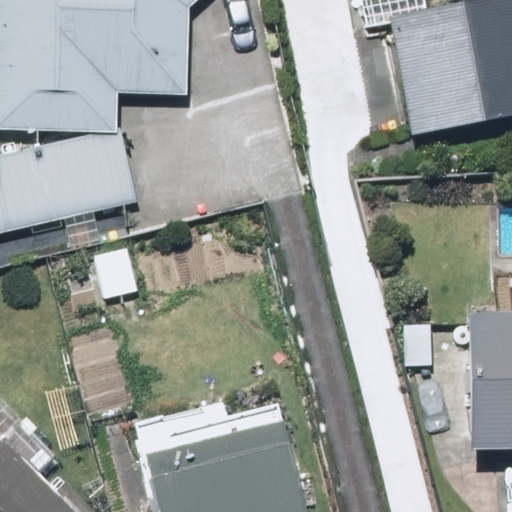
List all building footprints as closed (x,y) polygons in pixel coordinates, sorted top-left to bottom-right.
[(0,0),(0,132),(111,134),(111,95),(183,96),(184,13),(196,0),(0,0)] [(511,0),(494,0),(385,22),(409,140),(511,119),(511,0)] [(0,159),(0,233),(58,222),(62,240),(95,233),(91,215),(132,207),(117,136),(0,159)] [(125,250),(76,262),(88,306),(136,294),(125,250)] [(511,310),(458,309),(454,449),(511,451),(511,310)] [(298,511),(275,425),(139,462),(152,511),(298,511)] [(69,511),(0,443),(0,511),(69,511)]
